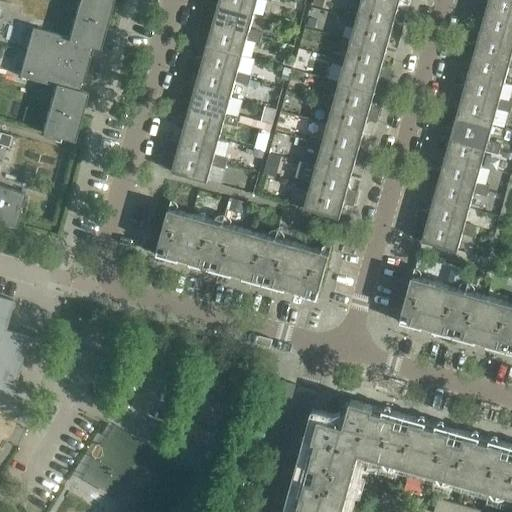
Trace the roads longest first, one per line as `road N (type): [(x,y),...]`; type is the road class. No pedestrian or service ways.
road 1 (residential): [(321,344),(100,285),(181,0)]
road 2 (residential): [(350,351),(441,0)]
road 3 (residential): [(262,511),(283,433),(302,413),(321,344)]
road 4 (residential): [(511,397),(350,351)]
